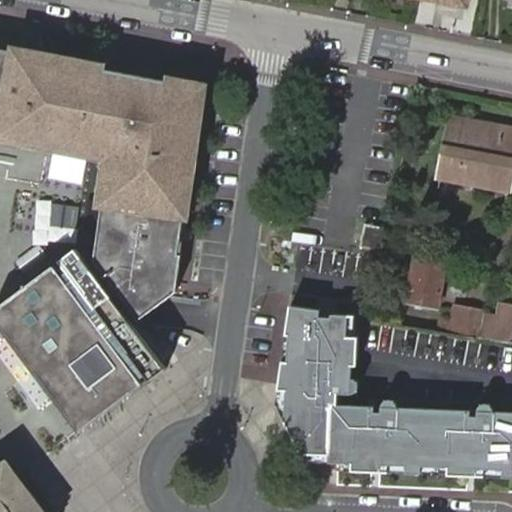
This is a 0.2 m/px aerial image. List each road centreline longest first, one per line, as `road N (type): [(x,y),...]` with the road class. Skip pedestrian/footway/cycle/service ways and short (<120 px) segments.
road 1 (residential): [(214,435),(276,31)]
road 2 (residential): [(276,31),(511,71)]
road 3 (residential): [(108,0),(276,31)]
road 4 (residential): [(214,435),(187,435),(165,452),(158,479),(176,511)]
